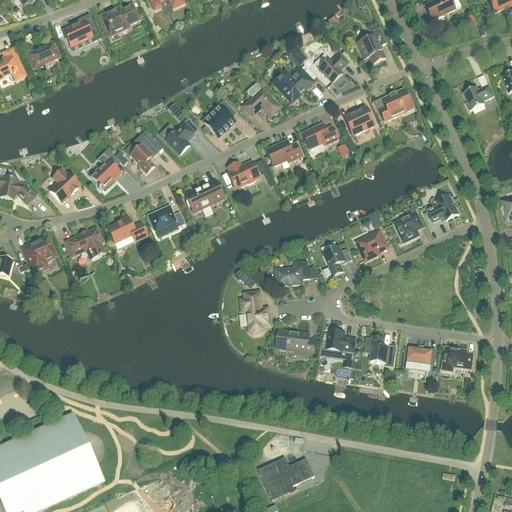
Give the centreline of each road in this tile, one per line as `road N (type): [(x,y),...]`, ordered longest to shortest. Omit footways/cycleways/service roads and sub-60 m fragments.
road 1 (residential): [(420,68),(152,190),(22,227)]
road 2 (residential): [(486,223),(344,289),(331,304)]
road 3 (residential): [(331,304),(347,321),(498,343)]
road 4 (unclassified): [(475,511),(498,343)]
road 5 (unclassified): [(486,223),(420,68)]
